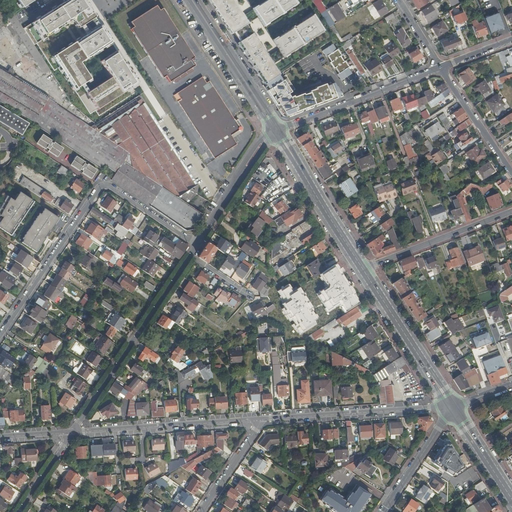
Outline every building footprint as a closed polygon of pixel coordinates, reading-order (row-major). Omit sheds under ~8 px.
[(16,0),(22,8),(35,0),(16,0)] [(83,0),(67,0),(23,29),(36,47),(74,21),(80,29),(96,19),(83,0)] [(208,0),(264,84),(277,75),(279,74),(273,64),(323,31),(312,15),(308,18),(273,40),(279,49),(268,57),(247,24),(258,17),(264,26),(297,4),(296,3),(293,0),(267,0),(242,16),(232,0),(208,0)] [(381,17),(388,12),(380,0),(377,2),(378,4),(374,6),(381,17)] [(427,0),(411,0),(417,9),(429,2),(427,0)] [(324,11),(319,2),(315,4),(321,13),(324,11)] [(342,12),(336,4),(329,8),(337,22),(345,18),(344,17),(342,12)] [(158,6),(133,22),(136,27),(133,29),(165,77),(168,75),(172,81),(198,65),(194,59),(197,57),(165,8),(162,10),(158,6)] [(431,6),(422,11),(427,21),(437,15),(431,6)] [(326,10),(324,11),(321,13),(330,27),(333,25),(325,12),(326,11),(326,10)] [(456,24),(467,20),(464,12),(454,17),(456,24)] [(395,17),(393,13),(384,18),(387,22),(395,17)] [(504,29),(499,14),(485,20),(490,34),(504,29)] [(447,30),(442,22),(430,29),(432,33),(434,32),(437,36),(447,30)] [(487,33),(482,22),(473,26),(478,37),(487,33)] [(333,25),(330,27),(336,37),(341,45),(344,43),(343,40),(342,39),(333,25)] [(112,43),(101,27),(54,58),(76,91),(92,80),(81,64),(112,43)] [(397,39),(402,47),(410,42),(405,35),(404,33),(402,29),(397,31),(399,34),(396,35),(398,39),(397,39)] [(343,40),(344,43),(348,40),(353,37),(351,33),(345,37),(345,38),(343,40)] [(441,43),(444,51),(461,44),(459,38),(449,42),(449,43),(447,43),(446,41),(441,43)] [(341,45),(358,71),(362,69),(352,53),(351,53),(349,50),(347,50),(346,48),(351,45),(350,44),(348,40),(344,43),(341,45)] [(333,44),(322,51),(327,57),(327,56),(331,62),(330,63),(334,69),(335,68),(339,74),(337,74),(342,81),(352,74),(348,67),(349,66),(345,61),(344,62),(340,56),(341,55),(337,49),(336,50),(333,44)] [(386,49),(390,56),(391,58),(396,54),(399,51),(395,44),(386,49)] [(422,58),(415,47),(406,53),(403,54),(405,57),(409,55),(414,63),(422,58)] [(138,84),(117,52),(97,66),(107,81),(83,98),(94,114),(138,84)] [(386,68),(394,63),(391,58),(390,56),(381,61),(386,68)] [(372,78),(383,71),(376,60),(365,67),(372,78)] [(495,78),(495,79),(498,85),(511,79),(511,66),(511,67),(507,69),(509,75),(500,79),(499,77),(495,78)] [(0,101),(32,121),(46,99),(33,90),(2,69),(0,67),(0,101)] [(459,74),(466,85),(475,79),(468,69),(464,71),(464,70),(459,74)] [(264,84),(263,85),(282,115),(288,117),(327,102),(343,96),(334,83),(326,86),(325,84),(310,89),(311,90),(308,91),(309,92),(303,95),(302,93),(293,97),(290,92),(294,89),(285,75),(279,79),(277,75),(264,84)] [(202,77),(177,94),(181,100),(178,102),(215,158),(237,144),(236,143),(231,135),(239,130),(241,130),(242,129),(242,128),(241,127),(239,126),(209,81),(206,83),(202,77)] [(491,81),(495,91),(499,89),(498,85),(495,79),(491,81)] [(486,99),(493,94),(489,89),(492,87),(488,82),(486,84),(484,81),(473,88),(475,92),(478,90),(479,89),(482,94),(486,99)] [(439,93),(438,94),(439,95),(448,89),(444,84),(436,89),(439,93)] [(448,89),(439,95),(434,98),(437,101),(439,100),(440,101),(440,102),(449,95),(448,94),(450,92),(448,89)] [(424,93),(425,96),(416,100),(418,105),(419,108),(420,108),(424,105),(429,102),(434,98),(431,90),(424,93)] [(497,96),(503,104),(506,102),(500,94),(497,96)] [(79,119),(129,153),(125,161),(177,198),(186,191),(197,184),(156,121),(139,95),(97,122),(96,123),(87,115),(82,118),(79,119)] [(414,95),(402,99),(406,110),(418,105),(416,100),(414,95)] [(490,105),(494,111),(503,105),(503,104),(497,96),(497,95),(486,102),(489,106),(490,105)] [(402,109),(398,98),(389,102),(393,112),(398,110),(399,112),(401,111),(400,109),(402,109)] [(125,161),(129,153),(79,119),(59,107),(46,99),(32,121),(34,122),(33,123),(44,130),(102,170),(106,165),(116,173),(111,180),(145,203),(186,231),(192,230),(203,215),(177,198),(125,161)] [(0,106),(0,119),(23,134),(29,124),(0,106)] [(384,106),(375,109),(380,123),(389,120),(384,106)] [(457,119),(454,121),(456,125),(467,117),(461,108),(450,116),(452,119),(455,117),(457,119)] [(373,110),(366,113),(369,121),(370,123),(370,124),(378,121),(373,110)] [(420,112),(423,120),(430,117),(427,110),(420,112)] [(359,115),(362,123),(369,121),(366,113),(365,111),(362,112),(363,114),(359,115)] [(511,113),(501,120),(504,123),(505,125),(511,120),(511,119),(511,114),(511,113)] [(445,117),(440,121),(446,130),(450,127),(448,123),(449,122),(445,117)] [(0,119),(0,122),(22,135),(23,134),(0,119)] [(457,127),(457,128),(454,130),(455,130),(457,134),(471,124),(468,120),(457,127)] [(338,132),(334,122),(331,124),(331,123),(321,127),(326,137),(338,132)] [(443,129),(438,122),(426,130),(430,137),(443,129)] [(370,123),(366,125),(371,136),(375,135),(370,124),(370,123)] [(356,124),(351,126),(355,135),(360,134),(356,124)] [(343,128),(341,129),(345,139),(355,135),(351,126),(351,125),(349,125),(343,128)] [(406,132),(399,137),(410,165),(418,160),(417,157),(415,158),(413,154),(415,153),(413,147),(410,148),(407,139),(409,144),(412,142),(410,138),(411,137),(413,141),(419,136),(415,130),(411,132),(410,130),(408,131),(407,130),(406,131),(406,132)] [(307,133),(297,139),(302,146),(310,141),(312,140),(307,133)] [(467,133),(454,141),(459,148),(471,141),(467,133)] [(450,137),(448,134),(440,139),(442,142),(450,137)] [(42,135),(36,144),(45,149),(45,148),(48,150),(47,151),(55,157),(62,148),(53,142),(52,143),(50,142),(50,141),(42,135)] [(428,140),(423,143),(430,153),(434,150),(428,140)] [(310,141),(302,146),(309,157),(317,152),(310,141)] [(343,144),(336,148),(328,153),(332,159),(347,150),(343,144)] [(473,164),(475,166),(481,163),(480,160),(486,156),(483,151),(481,153),(479,150),(476,146),(465,153),(473,164)] [(436,164),(446,159),(438,147),(434,150),(430,153),(426,155),(429,160),(432,158),(436,164)] [(317,152),(309,157),(317,169),(327,163),(319,151),(317,152)] [(363,157),(367,167),(374,165),(370,155),(363,157)] [(79,171),(79,170),(82,172),(81,173),(89,179),(96,170),(87,164),(86,165),(84,164),(85,162),(76,157),(70,166),(79,171)] [(363,157),(356,160),(360,170),(367,167),(363,157)] [(387,162),(390,169),(397,167),(395,161),(396,161),(395,159),(387,162)] [(317,169),(323,179),(335,171),(334,170),(336,169),(334,165),(332,166),(329,162),(327,163),(317,169)] [(477,170),(483,179),(495,171),(489,162),(477,170)] [(445,163),(439,167),(443,175),(446,173),(450,171),(445,163)] [(69,171),(61,166),(57,172),(64,177),(69,171)] [(342,168),(343,169),(336,174),(338,177),(349,170),(347,166),(342,168)] [(24,176),(19,183),(34,193),(48,203),(52,198),(51,198),(43,192),(44,190),(24,176)] [(502,178),(496,182),(503,192),(511,186),(507,179),(504,181),(502,178)] [(357,192),(348,179),(338,186),(346,198),(357,192)] [(78,181),(76,180),(70,188),(78,192),(83,185),(79,182),(80,181),(79,180),(78,181)] [(416,190),(413,180),(399,185),(403,195),(416,190)] [(274,189),(278,184),(274,181),(270,186),(274,189)] [(262,188),(255,183),(250,191),(257,195),(262,188)] [(383,186),(380,187),(386,199),(388,199),(388,200),(397,197),(392,184),(383,187),(383,186)] [(456,197),(456,200),(462,215),(465,223),(471,221),(464,204),(466,203),(464,198),(462,199),(461,196),(465,193),(466,194),(470,190),(474,191),(476,186),(470,184),(456,197)] [(482,188),(476,186),(474,191),(483,194),(482,188)] [(374,190),(379,202),(386,199),(380,187),(374,190)] [(244,202),(252,207),(259,197),(257,195),(250,191),(245,198),(246,199),(244,202)] [(0,220),(0,227),(8,233),(31,200),(19,192),(14,200),(6,195),(0,205),(0,215),(2,217),(0,220)] [(438,194),(444,209),(448,208),(442,192),(438,194)] [(502,205),(498,194),(486,199),(491,210),(502,205)] [(458,217),(462,215),(456,200),(456,197),(455,196),(451,197),(456,210),(451,212),(454,221),(459,219),(458,217)] [(107,197),(101,207),(110,213),(116,203),(107,197)] [(64,203),(58,199),(55,204),(68,213),(73,205),(66,200),(64,203)] [(279,215),(283,212),(284,213),(288,211),(281,201),(274,207),(279,215)] [(355,206),(355,207),(352,203),(347,207),(355,219),(361,215),(355,206)] [(20,241),(36,252),(59,218),(43,207),(20,241)] [(379,207),(378,207),(370,213),(371,214),(373,215),(374,216),(376,216),(378,219),(381,217),(384,215),(379,207)] [(432,209),(428,211),(432,222),(436,221),(440,220),(441,222),(447,219),(443,207),(433,211),(432,209)] [(102,219),(112,225),(114,222),(113,221),(96,209),(95,210),(92,208),(90,211),(100,218),(99,219),(101,220),(102,219)] [(284,213),(279,216),(284,224),(286,227),(302,216),(297,208),(291,212),(290,210),(288,211),(284,213)] [(414,219),(411,212),(407,213),(410,221),(412,220),(417,233),(423,231),(419,222),(422,221),(420,216),(414,219)] [(260,213),(258,217),(264,222),(268,224),(270,220),(260,213)] [(134,220),(128,216),(121,226),(128,231),(129,229),(131,226),(134,220)] [(274,220),(278,227),(284,224),(279,216),(274,220)] [(264,222),(258,217),(249,231),(257,236),(260,232),(258,231),(264,222)] [(384,230),(385,229),(387,232),(388,231),(392,228),(391,225),(393,224),(390,219),(385,222),(380,225),(384,230)] [(102,228),(92,221),(85,232),(95,238),(102,228)] [(307,221),(300,225),(304,232),(311,228),(307,221)] [(120,236),(123,238),(128,231),(121,226),(118,224),(114,229),(118,232),(116,235),(119,237),(120,236)] [(511,238),(511,226),(503,230),(507,241),(511,238)] [(105,230),(102,228),(95,238),(99,241),(103,235),(105,236),(108,232),(105,230)] [(383,234),(367,245),(375,256),(377,257),(400,248),(392,228),(388,231),(393,245),(382,249),(381,248),(383,247),(381,243),(378,244),(377,242),(385,237),(383,234)] [(157,237),(149,231),(142,241),(149,245),(151,246),(157,237)] [(316,239),(312,233),(300,241),(302,245),(306,242),(307,244),(316,239)] [(81,234),(75,243),(85,250),(92,241),(81,234)] [(174,249),(177,246),(164,237),(158,245),(170,253),(173,248),(174,249)] [(271,246),(271,251),(267,251),(267,255),(267,262),(289,248),(283,237),(271,246)] [(217,243),(214,247),(216,249),(223,254),(230,244),(222,238),(218,244),(217,243)] [(502,238),(493,242),(496,250),(505,247),(502,238)] [(239,248),(252,257),(258,247),(250,241),(248,244),(244,241),(239,248)] [(174,249),(173,248),(170,253),(178,259),(187,246),(179,242),(177,246),(174,249)] [(320,242),(312,247),(316,254),(324,249),(320,242)] [(214,247),(208,243),(198,257),(206,263),(216,249),(214,247)] [(151,246),(149,245),(143,256),(148,259),(152,262),(158,251),(155,249),(151,246)] [(465,255),(469,265),(483,260),(478,247),(473,249),(474,251),(465,255)] [(446,263),(449,270),(453,268),(463,264),(461,257),(457,248),(449,251),(453,260),(446,263)] [(9,251),(7,255),(14,259),(16,255),(9,251)] [(112,255),(106,251),(102,256),(108,260),(112,255)] [(241,252),(236,259),(241,262),(246,255),(241,252)] [(24,264),(28,259),(24,257),(20,254),(19,255),(16,259),(24,264)] [(86,255),(80,264),(83,266),(86,268),(84,269),(88,272),(89,270),(97,258),(90,254),(88,257),(86,255)] [(227,257),(221,266),(229,271),(235,262),(227,257)] [(419,266),(421,269),(426,267),(423,259),(415,262),(413,257),(400,262),(404,271),(419,266)] [(428,270),(437,267),(434,257),(425,261),(428,270)] [(287,258),(271,269),(273,271),(278,268),(283,277),(295,269),(293,265),(292,266),(287,258)] [(152,262),(148,259),(141,270),(151,277),(159,266),(152,262)] [(315,260),(306,265),(314,278),(323,272),(320,268),(322,266),(319,262),(317,264),(315,260)] [(61,268),(62,269),(58,275),(67,281),(71,275),(70,274),(74,268),(65,262),(61,268)] [(14,263),(11,267),(9,271),(17,276),(22,268),(14,263)] [(498,263),(489,266),(492,274),(504,270),(506,276),(511,275),(507,263),(500,266),(498,263)] [(125,266),(123,270),(131,276),(136,269),(137,267),(133,264),(131,266),(128,264),(126,266),(125,266)] [(240,264),(234,273),(239,276),(238,277),(242,280),(249,269),(240,264)] [(306,265),(305,266),(313,278),(314,278),(306,265)] [(14,281),(14,280),(15,277),(3,269),(0,273),(0,282),(9,288),(14,281)] [(209,276),(207,275),(208,273),(204,270),(202,272),(201,271),(196,279),(204,284),(209,276)] [(338,272),(329,278),(339,294),(349,288),(338,272)] [(402,299),(401,299),(417,323),(426,317),(406,286),(408,285),(405,280),(412,275),(411,273),(407,275),(393,285),(402,299)] [(55,279),(53,282),(50,286),(60,292),(62,293),(64,289),(63,289),(65,285),(64,285),(67,281),(58,275),(57,275),(54,279),(55,279)] [(123,275),(116,283),(118,284),(125,276),(123,275)] [(132,281),(125,276),(119,286),(123,289),(124,288),(131,292),(136,284),(132,281)] [(252,287),(259,291),(259,297),(267,297),(267,291),(268,290),(262,287),(266,280),(259,276),(252,287)] [(103,283),(121,295),(124,290),(123,289),(119,286),(106,278),(103,283)] [(500,281),(496,283),(500,293),(507,288),(504,284),(502,285),(500,281)] [(183,291),(187,294),(187,295),(191,298),(192,298),(199,288),(189,282),(183,291)] [(288,282),(279,288),(287,300),(291,298),(296,295),(288,282)] [(146,283),(143,286),(151,291),(153,287),(146,283)] [(46,289),(47,290),(45,293),(43,296),(53,302),(60,292),(50,286),(48,284),(46,289)] [(219,302),(220,301),(224,304),(231,294),(226,291),(224,293),(221,290),(218,288),(213,295),(216,298),(215,299),(219,302)] [(344,302),(354,296),(349,288),(339,294),(344,302)] [(500,294),(498,296),(501,302),(508,299),(506,295),(511,290),(510,288),(500,294)] [(206,296),(205,298),(211,302),(213,298),(210,295),(205,293),(204,295),(206,296)] [(92,298),(86,294),(79,305),(82,307),(83,307),(85,309),(91,301),(92,298)] [(236,297),(233,294),(227,302),(235,307),(239,301),(238,300),(238,299),(236,297)] [(187,305),(185,309),(188,311),(194,302),(191,299),(190,300),(182,295),(179,300),(182,302),(181,302),(183,304),(184,303),(187,305)] [(316,305),(310,295),(300,300),(307,311),(316,305)] [(39,297),(34,304),(46,312),(51,304),(39,297)] [(261,315),(267,312),(268,313),(274,308),(275,308),(272,305),(266,308),(262,301),(258,303),(259,304),(250,308),(254,316),(259,313),(261,315)] [(104,302),(102,305),(111,311),(112,308),(104,302)] [(197,303),(194,302),(188,311),(191,312),(197,303)] [(46,312),(34,304),(28,315),(39,323),(46,312)] [(434,309),(431,311),(432,313),(443,306),(442,304),(440,306),(438,305),(434,308),(434,309)] [(499,306),(488,311),(490,316),(493,315),(496,323),(504,320),(499,306)] [(187,313),(177,307),(169,319),(169,320),(174,323),(178,325),(182,318),(183,319),(184,319),(187,313)] [(267,313),(267,314),(271,319),(278,314),(274,308),(268,313),(267,313)] [(340,318),(338,316),(333,320),(335,322),(337,321),(339,324),(341,323),(343,326),(360,316),(355,308),(340,318)] [(280,319),(285,326),(282,328),(285,329),(293,322),(285,311),(281,314),(283,317),(280,319)] [(113,313),(106,323),(111,326),(116,330),(118,331),(126,321),(113,313)] [(75,317),(72,315),(65,325),(72,330),(77,321),(78,319),(75,317)] [(157,324),(164,328),(166,324),(169,320),(169,319),(163,315),(157,324)] [(434,318),(426,323),(431,331),(438,327),(439,326),(434,318)] [(458,318),(453,321),(459,330),(464,327),(458,318)] [(36,325),(27,319),(21,328),(29,334),(36,325)] [(82,327),(87,330),(89,327),(78,319),(77,321),(81,324),(82,324),(82,327)] [(451,319),(446,322),(451,330),(452,329),(455,333),(459,330),(453,321),(451,319)] [(294,323),(288,327),(298,341),(303,340),(305,339),(304,338),(309,335),(298,320),(294,323)] [(328,328),(336,323),(335,322),(333,320),(326,324),(328,328)] [(106,334),(111,337),(116,330),(111,326),(106,334)] [(370,326),(361,332),(368,342),(372,340),(377,337),(370,326)] [(254,327),(244,334),(239,336),(241,339),(254,331),(254,330),(254,327)] [(427,334),(431,340),(440,335),(436,328),(427,334)] [(315,341),(324,335),(319,329),(311,334),(315,341)] [(471,337),(476,349),(493,342),(488,331),(471,337)] [(42,344),(51,350),(58,339),(49,333),(47,337),(48,338),(46,341),(45,340),(42,344)] [(102,336),(94,347),(102,352),(104,349),(106,350),(111,342),(102,336)] [(270,338),(256,339),(257,353),(271,352),(270,338)] [(368,359),(379,352),(372,340),(368,342),(361,347),(368,359)] [(450,341),(440,347),(445,355),(455,349),(450,341)] [(172,354),(170,358),(176,363),(179,359),(181,360),(183,356),(182,355),(184,351),(183,350),(184,348),(180,345),(178,347),(177,347),(175,350),(174,349),(172,354)] [(147,359),(153,363),(158,356),(145,347),(142,350),(143,351),(137,359),(142,362),(144,359),(146,360),(147,359)] [(360,348),(353,353),(356,358),(364,353),(360,348)] [(397,357),(391,348),(384,353),(390,362),(397,357)] [(450,363),(460,357),(455,349),(445,355),(450,363)] [(236,352),(226,352),(226,363),(230,363),(241,362),(241,351),(236,352)] [(291,352),(286,352),(287,362),(292,362),(305,361),(305,351),(291,353),(291,352)] [(86,361),(95,367),(101,358),(93,352),(86,361)] [(344,358),(331,352),(332,366),(351,364),(352,366),(354,366),(354,363),(344,358)] [(6,365),(8,366),(11,361),(1,354),(0,355),(0,364),(4,367),(6,365)] [(36,359),(29,355),(23,364),(30,369),(34,365),(37,360),(36,359)] [(36,359),(37,360),(34,365),(36,366),(38,364),(40,365),(35,372),(38,374),(40,376),(43,372),(47,366),(49,363),(45,361),(38,356),(36,359)] [(501,356),(484,362),(488,374),(496,371),(506,367),(501,356)] [(360,371),(374,378),(377,382),(401,366),(404,371),(408,368),(401,357),(375,374),(362,368),(360,371)] [(456,363),(463,374),(453,380),(461,391),(469,388),(469,387),(480,383),(480,382),(484,381),(479,368),(476,370),(475,368),(470,370),(463,359),(456,363)] [(199,360),(195,362),(180,370),(176,372),(177,384),(187,379),(186,377),(195,373),(195,374),(199,372),(203,380),(212,378),(212,372),(211,364),(204,367),(203,365),(202,366),(199,360)] [(140,372),(142,369),(141,369),(137,366),(138,364),(136,362),(135,364),(134,364),(131,370),(141,377),(143,374),(140,372)] [(88,375),(89,375),(92,370),(83,364),(76,374),(85,379),(88,375)] [(0,377),(14,386),(19,381),(19,380),(0,367),(0,377)] [(497,372),(487,376),(491,385),(500,382),(498,377),(508,373),(506,367),(496,371),(497,372)] [(273,374),(273,388),(274,393),(274,397),(288,396),(288,386),(284,386),(284,382),(280,382),(279,368),(272,368),(273,374)] [(30,369),(21,378),(22,383),(23,383),(24,389),(30,389),(29,377),(33,371),(30,369)] [(82,391),(86,384),(75,376),(71,382),(73,384),(76,386),(75,387),(74,387),(72,391),(79,395),(82,391)] [(140,382),(135,379),(128,387),(130,388),(127,392),(135,396),(141,393),(141,392),(144,387),(146,390),(150,388),(150,387),(141,381),(140,382)] [(301,391),(296,391),(297,403),(302,403),(302,405),(308,404),(307,381),(300,382),(301,391)] [(329,381),(314,382),(315,396),(330,395),(329,381)] [(114,382),(114,383),(109,390),(114,393),(113,394),(116,397),(120,392),(122,388),(114,382)] [(384,383),(377,384),(379,404),(386,404),(384,386),(384,383)] [(347,388),(341,388),(342,398),(352,398),(351,387),(352,387),(351,386),(347,386),(347,388)] [(391,386),(384,386),(386,404),(393,403),(391,386)] [(249,389),(250,402),(259,401),(258,389),(249,389)] [(122,394),(126,396),(124,398),(128,401),(129,399),(131,401),(127,416),(136,416),(135,405),(135,396),(127,392),(125,390),(122,394)] [(67,394),(65,393),(60,402),(63,404),(67,407),(69,404),(71,405),(75,400),(67,394)] [(246,404),(245,393),(235,394),(236,404),(246,404)] [(271,406),(270,395),(261,396),(262,406),(271,406)] [(213,398),(213,399),(214,407),(214,409),(224,408),(224,402),(225,402),(225,398),(213,398)] [(191,399),(186,400),(187,410),(191,410),(191,408),(197,408),(197,400),(191,401),(191,399)] [(163,409),(157,410),(156,401),(150,402),(151,417),(164,416),(163,409)] [(174,401),(163,402),(164,412),(175,411),(174,401)] [(116,412),(111,404),(99,411),(102,416),(104,414),(106,418),(116,412)] [(147,404),(135,405),(136,416),(148,415),(147,404)] [(498,412),(501,416),(499,417),(502,422),(508,418),(505,414),(506,413),(501,405),(492,411),(492,412),(495,410),(497,413),(498,412)] [(41,419),(50,419),(50,410),(41,410),(41,419)] [(491,414),(495,420),(499,417),(501,416),(498,412),(497,413),(495,410),(492,412),(492,411),(489,413),(490,415),(491,414)] [(10,412),(3,412),(3,418),(10,417),(10,421),(15,421),(17,421),(16,411),(10,412)] [(425,430),(432,421),(434,420),(432,416),(430,417),(429,416),(418,417),(423,426),(419,428),(421,432),(425,430)] [(389,422),(390,434),(403,433),(402,421),(389,422)] [(375,424),(375,437),(376,437),(385,436),(385,423),(375,424)] [(372,425),(360,425),(361,436),(373,436),(372,425)] [(333,438),(332,429),(323,430),(324,438),(333,438)] [(297,431),(297,432),(298,443),(308,442),(307,434),(303,434),(303,431),(297,431)] [(285,434),(286,447),(298,447),(298,443),(297,432),(293,432),(293,433),(285,434)] [(215,433),(216,437),(216,445),(216,447),(216,448),(222,452),(222,440),(227,439),(227,434),(222,434),(222,433),(215,433)] [(279,433),(268,434),(260,444),(268,449),(272,443),(280,442),(279,433)] [(184,436),(184,445),(196,444),(196,440),(193,441),(193,435),(184,436)] [(209,447),(209,445),(216,445),(216,437),(212,438),(212,437),(208,438),(208,436),(197,437),(198,448),(209,447)] [(164,451),(163,439),(158,440),(158,441),(151,442),(152,454),(157,454),(157,451),(164,451)] [(123,453),(135,453),(134,443),(127,444),(127,442),(122,442),(123,453)] [(446,444),(436,461),(447,468),(445,471),(453,476),(455,473),(466,466),(451,443),(446,444)] [(7,454),(12,453),(12,444),(4,445),(4,449),(7,449),(7,454)] [(115,444),(102,445),(103,456),(115,456),(115,444)] [(102,445),(90,445),(91,457),(103,456),(102,445)] [(75,448),(76,459),(87,458),(86,447),(75,448)] [(222,452),(216,448),(197,458),(193,460),(198,463),(204,460),(205,460),(208,458),(209,460),(212,459),(211,456),(218,453),(222,456),(224,453),(222,452)] [(37,461),(36,450),(30,450),(25,451),(25,449),(21,449),(22,462),(37,461)] [(392,465),(398,455),(390,449),(384,459),(392,465)] [(348,450),(335,450),(335,459),(343,458),(343,459),(348,459),(348,450)] [(327,465),(326,453),(314,454),(315,466),(327,465)] [(261,473),(268,463),(258,456),(250,467),(261,473)] [(185,465),(181,467),(188,472),(198,463),(193,460),(185,465)] [(356,467),(370,477),(376,467),(365,460),(362,464),(360,462),(356,467)] [(185,461),(169,463),(169,473),(175,470),(180,467),(181,467),(185,465),(185,461)] [(354,461),(350,463),(344,466),(352,471),(357,463),(354,461)] [(160,473),(155,464),(151,467),(151,468),(146,471),(150,479),(160,473)] [(196,473),(205,480),(211,472),(202,466),(196,473)] [(244,472),(250,477),(253,473),(246,468),(244,472)] [(125,481),(137,480),(137,471),(129,472),(129,470),(124,470),(125,481)] [(80,478),(70,471),(64,480),(74,487),(80,478)] [(16,479),(15,478),(11,483),(18,488),(22,483),(23,481),(24,482),(27,477),(21,473),(16,479)] [(111,484),(110,476),(101,476),(102,485),(111,484)] [(164,476),(160,478),(167,483),(175,488),(178,485),(164,476)] [(444,482),(436,477),(436,478),(434,480),(433,482),(434,483),(431,487),(438,491),(444,482)] [(160,478),(152,483),(163,489),(167,483),(160,478)] [(194,478),(185,490),(194,496),(202,484),(194,478)] [(62,485),(60,487),(58,490),(65,494),(69,497),(73,491),(75,493),(77,489),(74,487),(64,480),(63,480),(61,484),(62,485)] [(248,486),(240,480),(234,489),(242,494),(248,486)] [(474,486),(478,493),(487,487),(482,481),(474,486)] [(417,492),(417,493),(415,497),(424,503),(433,490),(423,484),(421,488),(420,487),(417,492)] [(357,511),(370,493),(358,485),(353,492),(351,491),(345,500),(341,497),(342,496),(336,492),(335,493),(329,489),(328,491),(326,490),(320,499),(331,506),(330,508),(336,511),(357,511)] [(13,492),(5,487),(0,493),(0,497),(13,507),(15,504),(8,499),(13,492)] [(56,488),(54,491),(63,497),(65,494),(58,490),(56,488)] [(230,488),(226,495),(234,500),(239,493),(230,488)] [(465,498),(468,504),(479,498),(473,489),(465,494),(467,497),(465,498)] [(180,496),(177,500),(175,503),(177,505),(186,510),(188,511),(190,508),(189,508),(194,500),(182,492),(179,495),(180,496)] [(116,496),(114,497),(112,498),(117,502),(119,504),(125,500),(123,497),(120,493),(116,496)] [(291,493),(289,497),(292,499),(294,500),(297,502),(298,500),(299,499),(291,493)] [(284,504),(287,506),(292,499),(289,497),(285,494),(278,504),(282,507),(284,504)] [(234,506),(235,507),(238,503),(235,501),(235,502),(229,497),(224,504),(232,509),(234,506)] [(484,498),(473,505),(477,511),(486,511),(490,510),(487,506),(488,505),(484,498)] [(414,511),(419,504),(412,499),(404,511),(405,511),(414,511)] [(153,503),(154,503),(149,500),(144,508),(147,510),(145,511),(156,511),(159,508),(153,503)] [(297,502),(294,500),(287,511),(290,511),(295,505),(297,502)] [(253,508),(247,503),(244,507),(251,511),(253,508)]
